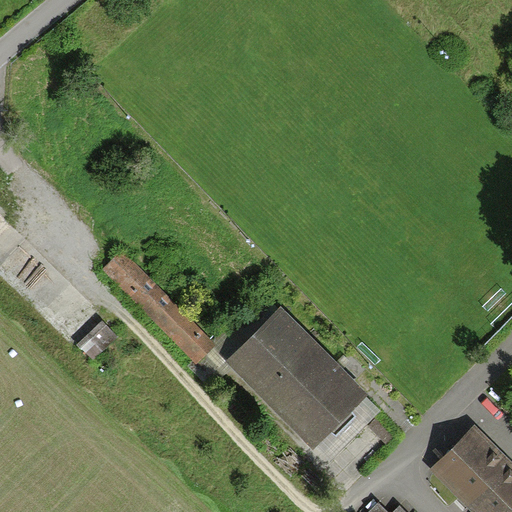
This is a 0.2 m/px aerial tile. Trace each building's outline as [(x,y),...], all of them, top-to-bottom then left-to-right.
[(198,364),(215,348),(123,254),(106,270),(198,364)] [(231,368),(314,449),(364,398),(281,317),(231,368)] [(118,338),(100,319),(74,343),(93,362),(118,338)] [(435,471),(475,511),(511,511),(511,467),(476,431),(435,471)] [(406,511),(398,504),(391,511),(380,499),(367,511),(406,511)]
